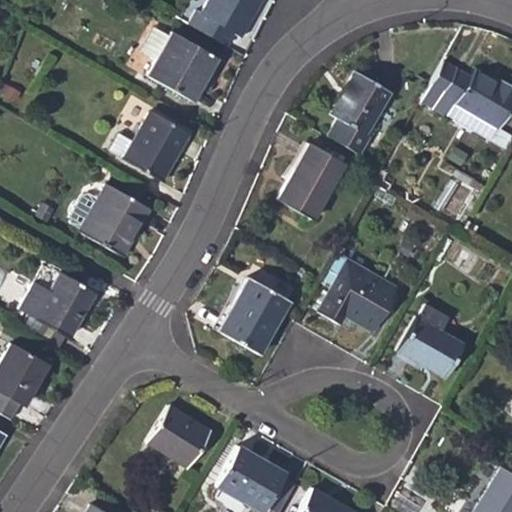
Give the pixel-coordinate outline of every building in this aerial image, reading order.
[(194,8),(187,23),(226,45),(234,32),(240,36),(260,0),(206,0),(200,11),(194,8)] [(146,74),(192,101),(216,56),(171,31),(169,35),(155,27),(141,50),(156,58),(146,74)] [(468,74),(441,59),(418,100),(445,116),(446,115),(487,139),(495,126),(497,128),(511,101),(511,84),(499,77),(497,81),(472,66),(468,74)] [(389,91),(352,70),(327,114),(336,120),(327,137),(359,155),(369,138),(363,135),(389,91)] [(123,159),(160,180),(188,133),(149,110),(132,141),(118,132),(108,148),(123,157),(123,159)] [(275,199),(310,220),(341,164),(307,143),(275,199)] [(77,231),(121,256),(147,207),(104,183),(77,231)] [(342,315),(370,331),(395,287),(345,260),(316,310),(337,322),(342,315)] [(31,283),(16,308),(68,338),(93,294),(58,273),(47,292),(31,283)] [(217,331),(257,355),(288,300),(249,278),(217,331)] [(394,349),(442,376),(461,342),(413,315),(394,349)] [(21,405),(45,363),(10,342),(0,358),(0,414),(8,419),(18,402),(21,405)] [(145,440),(187,467),(209,431),(168,405),(145,440)] [(214,485),(262,511),(263,509),(281,476),(284,471),(237,445),(214,485)] [(469,511),(511,511),(511,473),(500,465),(469,511)] [(281,476),(263,509),(268,511),(279,511),(296,484),(281,476)] [(351,511),(309,487),(295,511),(351,511)] [(104,511),(91,503),(85,511),(104,511)]
